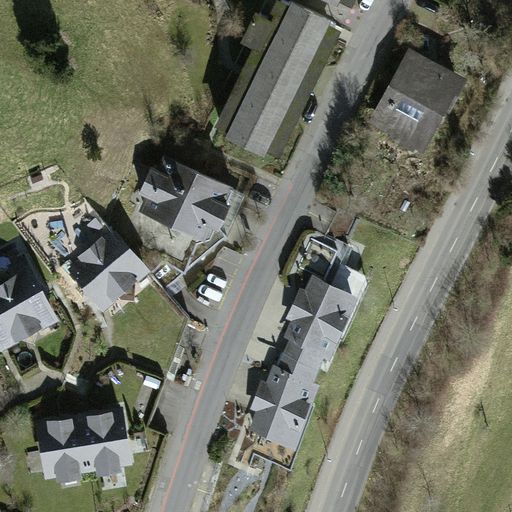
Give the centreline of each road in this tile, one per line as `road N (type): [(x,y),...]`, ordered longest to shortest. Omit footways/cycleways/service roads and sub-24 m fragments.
road 1 (residential): [(185,511),(244,336),(389,0)]
road 2 (tertiary): [(337,511),(373,412),(511,129)]
